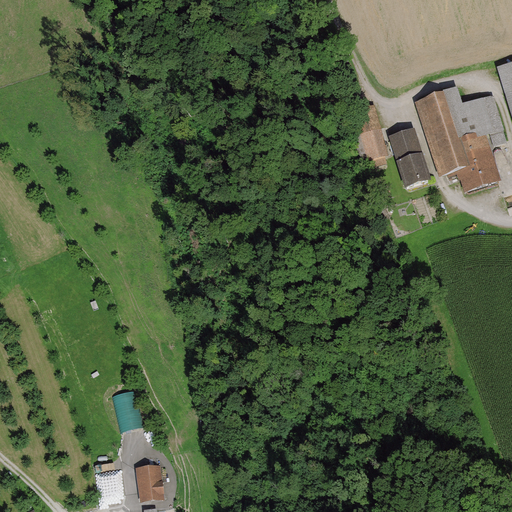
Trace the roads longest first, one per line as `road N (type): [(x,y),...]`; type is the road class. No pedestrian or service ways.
road 1 (track): [(329,0),(380,99),(392,104),(494,77),(511,134)]
road 2 (track): [(392,104),(420,133),(446,193),(469,210),(511,222)]
road 3 (track): [(145,511),(171,504),(166,461),(128,468),(131,509)]
